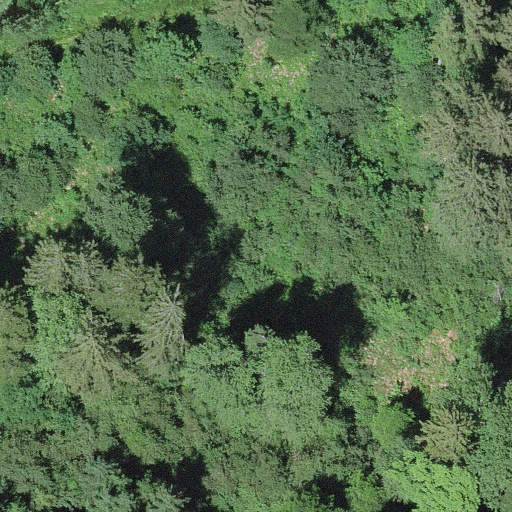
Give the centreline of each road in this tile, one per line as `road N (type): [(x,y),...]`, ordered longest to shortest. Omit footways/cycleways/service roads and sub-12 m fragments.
road 1 (track): [(225,0),(323,8),(511,50)]
road 2 (track): [(0,55),(209,0)]
road 3 (track): [(195,511),(154,480),(52,468),(0,479)]
